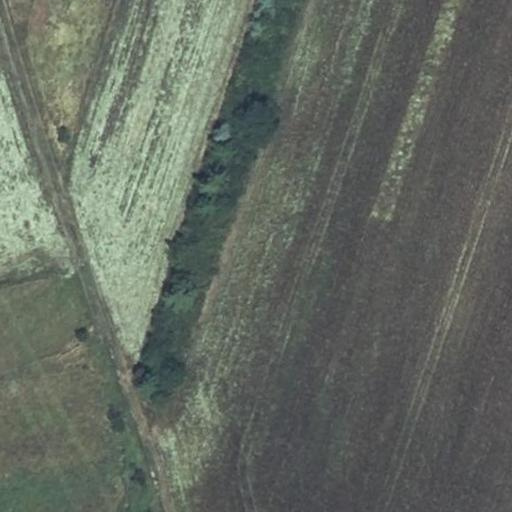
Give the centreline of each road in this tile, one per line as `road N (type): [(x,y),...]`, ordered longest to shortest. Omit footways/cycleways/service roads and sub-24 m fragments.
road 1 (track): [(0,384),(86,357),(101,324),(0,12)]
road 2 (track): [(101,324),(156,511)]
